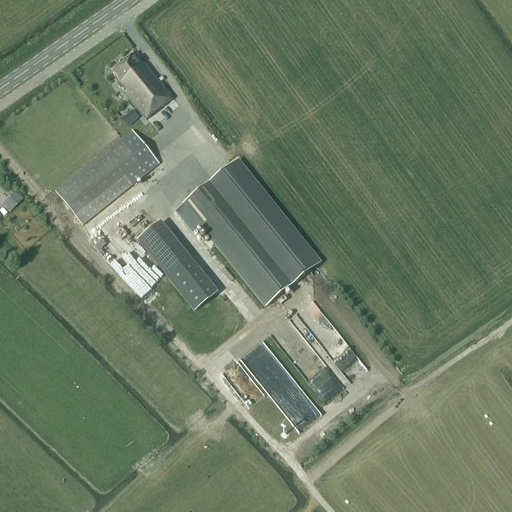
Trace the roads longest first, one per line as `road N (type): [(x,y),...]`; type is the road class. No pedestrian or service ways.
road 1 (unclassified): [(0,106),(151,0)]
road 2 (track): [(374,367),(404,391),(511,322)]
road 3 (primary): [(0,88),(126,0)]
